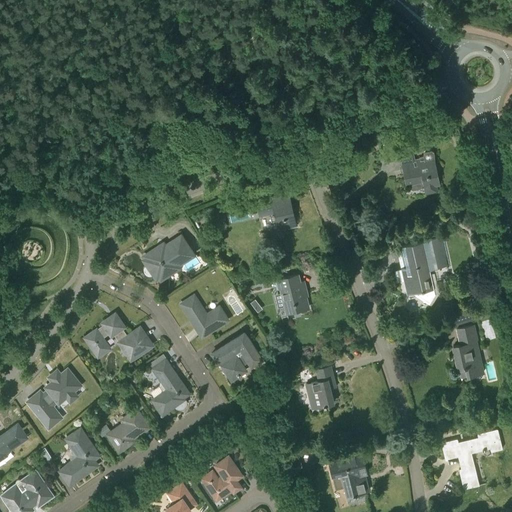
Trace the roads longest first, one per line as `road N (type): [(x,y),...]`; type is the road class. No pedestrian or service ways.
road 1 (residential): [(422,511),(392,376),(303,145)]
road 2 (residential): [(62,511),(212,400),(153,306),(89,272)]
road 3 (residential): [(89,272),(94,226),(303,145)]
road 4 (residential): [(303,145),(455,83)]
road 5 (residential): [(0,387),(89,272)]
road 6 (secondary): [(511,224),(484,98)]
